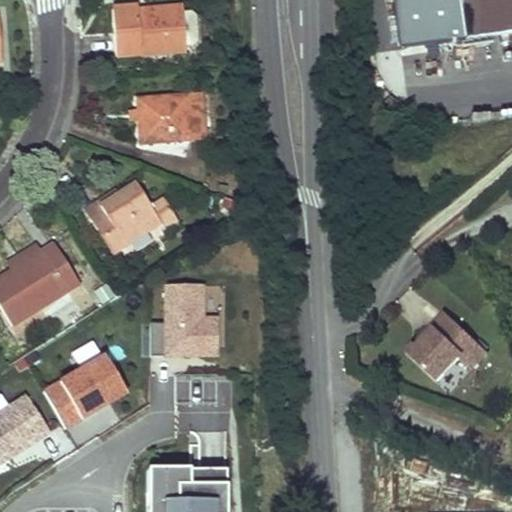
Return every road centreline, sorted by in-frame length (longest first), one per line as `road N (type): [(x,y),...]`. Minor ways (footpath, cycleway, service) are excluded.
road 1 (tertiary): [(323,511),(306,239)]
road 2 (tertiary): [(269,0),(275,92),(306,239)]
road 3 (tertiary): [(306,239),(308,0)]
road 4 (residential): [(49,0),(50,75),(39,124),(0,188)]
